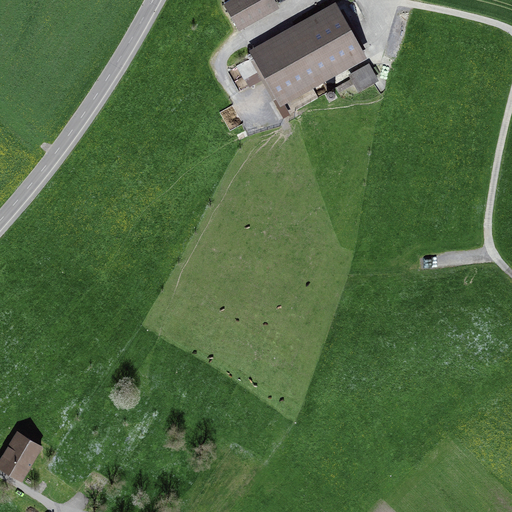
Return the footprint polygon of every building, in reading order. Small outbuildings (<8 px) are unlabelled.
[(229,0),(224,3),(239,30),(280,7),(275,0),(229,0)] [(336,2),(250,51),(281,106),(367,58),(336,2)] [(229,68),(239,89),(260,79),(250,58),(229,68)] [(351,78),(336,84),(340,95),(378,81),(371,61),(348,70),(351,78)] [(43,446),(18,430),(0,459),(0,468),(22,481),(43,446)]
